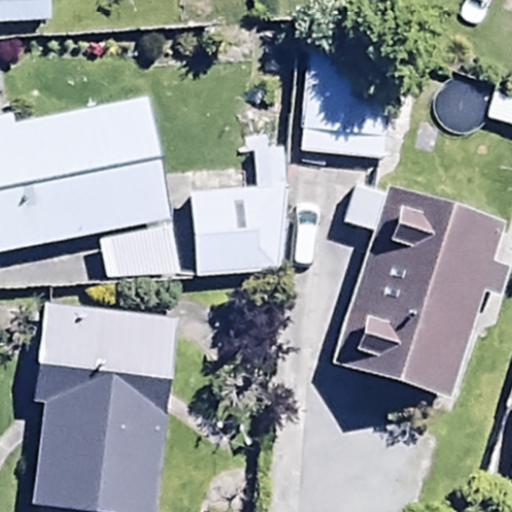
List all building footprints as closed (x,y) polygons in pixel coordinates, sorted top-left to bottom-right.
[(0,0),(0,31),(46,30),(45,0),(0,0)] [(404,147),(413,45),(292,34),(284,123),(295,124),(294,138),(404,147)] [(7,131),(5,120),(0,120),(0,262),(162,230),(137,105),(7,131)] [(241,157),(243,203),(183,204),(185,285),(276,283),(273,156),(241,157)] [(335,232),(365,241),(324,379),(436,413),(470,298),(492,305),(501,277),(479,270),(490,234),(378,200),(347,193),(335,232)] [(167,247),(93,251),(95,287),(169,283),(167,247)] [(23,410),(36,411),(25,511),(148,511),(168,328),(33,314),(23,410)]
